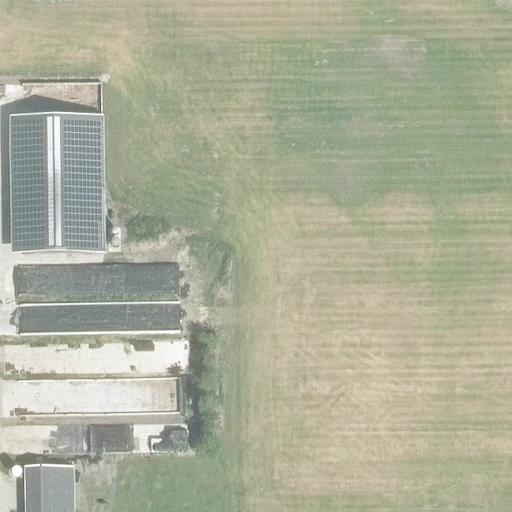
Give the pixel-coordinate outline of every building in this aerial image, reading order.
[(17,86),(0,86),(0,97),(18,97),(17,86)] [(3,115),(6,253),(103,251),(100,113),(3,115)] [(126,293),(182,290),(181,267),(125,269),(126,293)] [(190,375),(190,344),(142,344),(142,375),(190,375)] [(73,511),(72,469),(24,469),(25,511),(73,511)]
